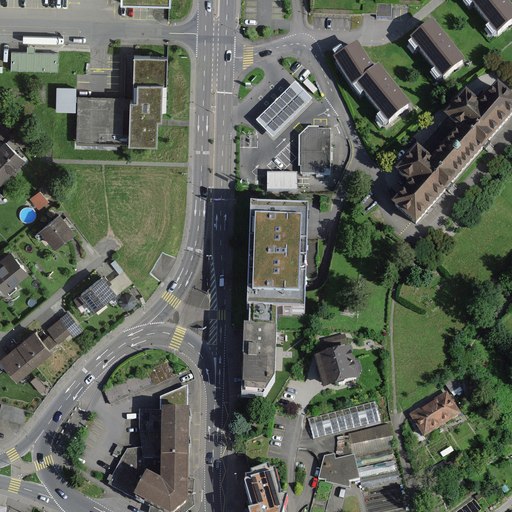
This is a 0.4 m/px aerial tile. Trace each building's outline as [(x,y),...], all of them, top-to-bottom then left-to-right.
[(511,6),(507,0),(469,0),(498,34),(511,22),(511,6)] [(392,4),(377,4),(377,18),(392,18),(392,4)] [(465,61),(434,25),(413,42),(444,79),(465,61)] [(358,87),(374,73),(371,68),(358,47),(334,62),(353,92),(358,87)] [(12,51),(12,68),(58,69),(58,52),(12,51)] [(128,143),(155,144),(155,120),(159,120),(160,109),(165,109),(166,57),(134,56),(134,98),(128,98),(127,141),(128,143)] [(397,94),(377,71),(374,73),(358,87),(391,126),(411,110),(397,94)] [(394,207),(415,226),(511,117),(511,95),(499,84),(480,105),(467,94),(446,117),(460,128),(430,161),(420,152),(398,176),(411,188),(394,207)] [(57,111),(77,111),(77,86),(58,86),(57,111)] [(127,141),(128,98),(78,97),(77,140),(127,141)] [(302,175),(331,174),(331,130),(307,131),(301,138),(302,175)] [(8,141),(0,149),(0,184),(1,185),(26,159),(8,141)] [(298,173),(267,174),(268,181),(268,191),(298,190),(298,181),(298,173)] [(51,206),(40,193),(34,199),(45,211),(51,206)] [(251,204),(249,238),(307,240),(308,206),(251,204)] [(60,214),(39,230),(54,248),(74,231),(60,214)] [(249,238),(248,272),(305,274),(307,240),(249,238)] [(27,274),(9,252),(0,259),(0,285),(5,291),(27,274)] [(248,272),(247,306),(277,307),(304,308),(305,274),(248,272)] [(86,301),(93,310),(117,291),(103,274),(79,293),(80,295),(74,298),(78,306),(86,301)] [(264,396),(274,377),(277,307),(247,306),(242,396),(264,396)] [(47,328),(59,342),(71,332),(74,336),(83,329),(69,311),(47,328)] [(16,346),(32,365),(49,351),(33,332),(16,346)] [(345,343),(342,334),(323,338),(325,348),(345,343)] [(0,358),(0,359),(15,378),(32,365),(16,346),(0,358)] [(348,351),(319,358),(326,387),(355,381),(348,351)] [(37,375),(31,380),(40,391),(47,386),(37,375)] [(409,416),(423,439),(460,415),(446,393),(409,416)] [(1,404),(0,408),(0,416),(24,423),(27,411),(1,404)] [(140,415),(142,452),(143,462),(161,462),(162,416),(140,415)] [(187,416),(162,416),(161,462),(160,490),(165,495),(186,496),(187,416)] [(107,487),(135,503),(145,482),(160,490),(161,462),(143,462),(142,452),(126,452),(107,487)] [(326,484),(349,491),(348,483),(358,482),(354,457),(336,460),(335,456),(324,457),(318,479),(326,481),(326,484)] [(284,511),(287,500),(281,500),(274,472),(270,473),(268,467),(255,473),(258,481),(248,484),(250,511),(284,511)] [(165,495),(160,490),(145,482),(135,503),(151,511),(185,511),(186,496),(165,495)]
